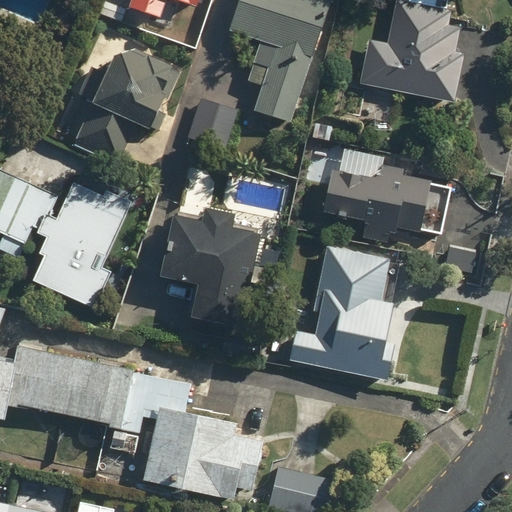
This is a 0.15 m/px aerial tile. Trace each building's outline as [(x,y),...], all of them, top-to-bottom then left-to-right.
[(135,0),(134,5),(166,16),(171,0),(181,0),(200,7),(202,0),(135,0)] [(244,0),(235,32),(264,41),(249,88),(303,105),(335,0),(244,0)] [(399,0),(392,43),(371,39),(363,82),(460,100),(469,54),(461,52),(465,28),(450,25),(454,0),(399,0)] [(154,131),(182,69),(108,35),(81,93),(97,100),(79,138),(124,159),(140,124),(154,131)] [(341,146),(323,212),(321,219),(355,228),(352,239),(399,251),(428,239),(449,245),(441,274),(472,281),(483,238),(471,235),(485,183),(341,146)] [(79,176),(68,199),(0,166),(0,250),(23,261),(38,229),(48,234),(41,250),(49,254),(36,280),(98,309),(115,272),(102,266),(133,201),(79,176)] [(181,213),(167,275),(204,283),(196,317),(247,328),(256,283),(267,285),(270,268),(258,266),(266,227),(242,222),(244,212),(212,205),(209,219),(181,213)] [(330,246),(318,311),(327,312),(323,335),(300,331),(294,361),(392,378),(399,335),(395,335),(402,293),(390,291),(396,257),(330,246)] [(0,302),(0,332),(10,306),(0,302)] [(145,347),(140,370),(21,342),(17,361),(0,357),(0,415),(11,418),(15,403),(141,433),(145,416),(163,420),(149,480),(238,501),(242,484),(258,488),(269,441),(245,435),(247,425),(193,412),(205,361),(145,347)] [(331,511),(340,484),(281,467),(270,505),(294,511),(331,511)] [(80,511),(50,511),(0,500),(0,511),(119,511),(121,506),(84,497),(80,511)]
